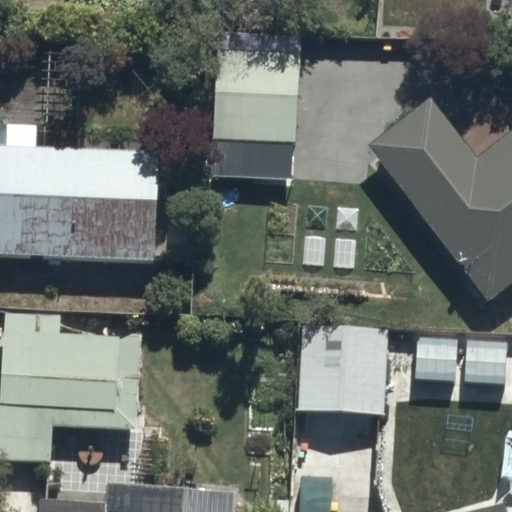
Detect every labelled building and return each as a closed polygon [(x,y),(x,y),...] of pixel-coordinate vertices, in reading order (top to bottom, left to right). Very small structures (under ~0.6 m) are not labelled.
[(301,74),(293,74),(293,52),(225,50),(224,71),(221,156),(240,157),(238,211),(296,213),(301,74)] [(427,121),(368,169),(493,324),(511,308),(511,156),(478,184),(427,121)] [(0,273),(154,280),(159,171),(38,166),(39,147),(7,145),(6,167),(0,166),(0,273)] [(60,336),(1,334),(0,365),(0,476),(51,479),(53,444),(136,447),(140,358),(59,355),(60,336)] [(385,347),(301,344),(298,431),(383,434),(385,347)] [(233,511),(234,504),(183,502),(182,511),(233,511)]
